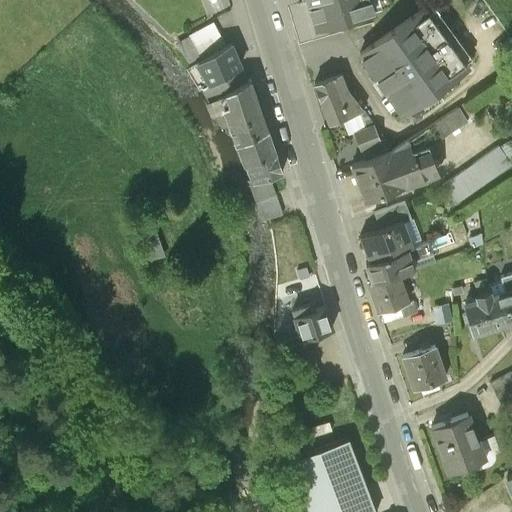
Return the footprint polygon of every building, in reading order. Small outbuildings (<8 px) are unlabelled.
[(307,0),(316,28),(374,12),(370,0),(307,0)] [(470,66),(426,5),(359,52),(403,114),(470,66)] [(189,36),(202,60),(227,47),(214,23),(189,36)] [(231,45),(227,47),(203,62),(188,70),(210,103),(231,91),(224,78),(241,68),(231,45)] [(315,84),(331,124),(359,112),(363,111),(347,90),(341,73),(315,84)] [(268,131),(251,80),(231,91),(210,103),(207,105),(215,120),(219,119),(222,128),(224,127),(230,131),(235,147),(238,145),(268,131)] [(414,155),(467,120),(458,107),(391,150),(365,161),(352,165),(366,201),(440,172),(432,155),(417,161),(414,155)] [(355,134),(365,161),(391,150),(384,140),(381,141),(374,126),(363,111),(359,112),(366,129),(355,134)] [(238,145),(255,185),(264,182),(282,175),(268,131),(238,145)] [(444,185),(456,201),(506,166),(495,149),(444,185)] [(264,182),(255,185),(256,187),(253,189),(258,202),(256,203),(263,223),(283,217),(276,196),(271,198),(264,182)] [(405,201),(375,213),(381,229),(403,220),(411,217),(405,201)] [(360,237),(370,262),(413,246),(403,220),(381,229),(360,237)] [(367,284),(368,284),(398,273),(414,267),(411,257),(428,251),(425,242),(413,246),(370,262),(366,264),(369,272),(363,274),(367,284)] [(489,285),(501,325),(511,321),(511,272),(500,276),(502,281),(489,285)] [(408,301),(398,273),(368,284),(378,313),(399,305),(403,317),(416,312),(412,300),(408,301)] [(475,332),(501,325),(489,285),(487,279),(476,281),(479,293),(482,292),(483,296),(465,301),(475,332)] [(332,330),(325,308),(311,312),(309,306),(293,312),(302,340),(332,330)] [(446,376),(435,344),(402,356),(414,388),(446,376)] [(505,405),(511,400),(511,366),(489,381),(505,405)] [(479,441),(468,412),(431,426),(449,472),(485,458),(485,457),(481,458),(475,443),(479,441)] [(375,511),(348,440),(291,462),(310,511),(375,511)]
